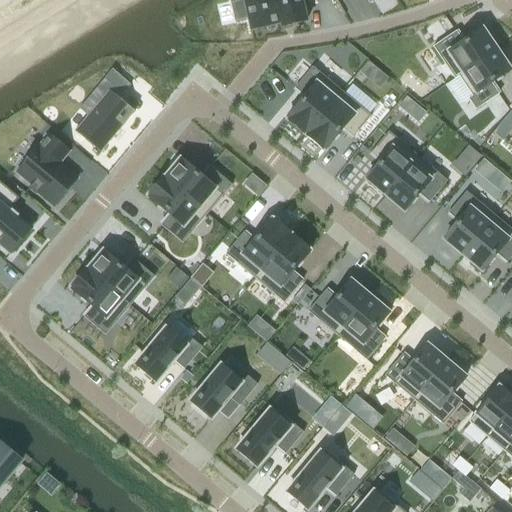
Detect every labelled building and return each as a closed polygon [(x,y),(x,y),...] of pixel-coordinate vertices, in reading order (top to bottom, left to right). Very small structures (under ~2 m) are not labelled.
[(243,0),(244,0),(231,3),(235,21),(248,18),(251,30),(280,24),(281,27),(306,22),(301,2),(311,0),(243,0)] [(455,31),(432,47),(454,79),(458,77),(458,76),(496,50),(482,29),(462,42),(455,31)] [(496,50),(458,76),(458,77),(471,96),(467,99),(475,110),(498,94),(491,84),(510,71),(496,50)] [(304,97),(286,118),(305,134),(341,92),(312,67),(294,89),(304,97)] [(108,91),(74,131),(100,153),(134,112),(108,91)] [(341,92),(305,134),(324,150),(342,129),(352,137),(370,116),(341,92)] [(380,162),(365,179),(384,196),(417,157),(388,132),(370,153),(380,162)] [(48,135),(16,173),(31,186),(28,189),(29,190),(31,188),(36,192),(34,194),(34,195),(36,193),(53,207),(77,179),(59,164),(68,152),(48,135)] [(417,157),(384,196),(403,212),(418,194),(428,203),(446,181),(417,157)] [(179,159),(163,178),(206,214),(231,185),(209,167),(201,177),(179,159)] [(163,178),(147,197),(169,215),(160,225),(182,243),(206,214),(163,178)] [(0,245),(10,254),(21,240),(30,229),(8,210),(18,198),(0,182),(0,245)] [(457,222),(443,240),(462,256),(495,217),(466,192),(447,213),(457,222)] [(511,231),(495,217),(462,256),(481,272),(496,254),(506,262),(511,255),(511,231)] [(243,233),(225,254),(254,279),(290,236),(271,220),(253,241),(243,233)] [(290,236),(254,279),(283,303),(301,282),(291,273),(309,252),(290,236)] [(102,251),(86,270),(129,306),(154,277),(132,259),(124,269),(102,251)] [(86,270),(70,289),(92,307),(83,317),(105,335),(129,306),(86,270)] [(325,290),(307,311),(336,336),(369,297),(350,281),(335,299),(325,290)] [(369,297),(336,336),(366,360),(384,339),(374,331),(388,313),(369,297)] [(164,329),(134,365),(155,382),(173,361),(183,369),(201,348),(191,339),(185,346),(164,329)] [(402,354),(384,376),(413,400),(446,361),(427,345),(412,363),(402,354)] [(446,361),(413,400),(442,425),(460,403),(450,395),(465,377),(446,361)] [(219,366),(190,402),(193,404),(191,407),(205,418),(207,416),(211,419),(228,398),(238,406),(256,385),(246,376),(240,383),(219,366)] [(511,398),(498,387),(468,422),(485,436),(511,403),(511,398)] [(511,403),(485,436),(502,450),(511,438),(511,403)] [(272,407),(236,450),(257,467),(274,446),(284,454),(302,433),(272,407)] [(511,438),(502,450),(511,458),(511,438)] [(0,442),(0,486),(21,461),(0,442)] [(322,449),(286,492),(307,509),(325,488),(335,496),(353,475),(322,449)] [(459,457),(452,466),(458,471),(465,463),(459,457)] [(465,463),(458,471),(465,476),(471,468),(465,463)] [(496,480),(489,489),(495,494),(502,486),(496,480)] [(502,486),(495,494),(502,499),(509,491),(502,486)] [(403,511),(375,489),(355,511),(403,511)]
